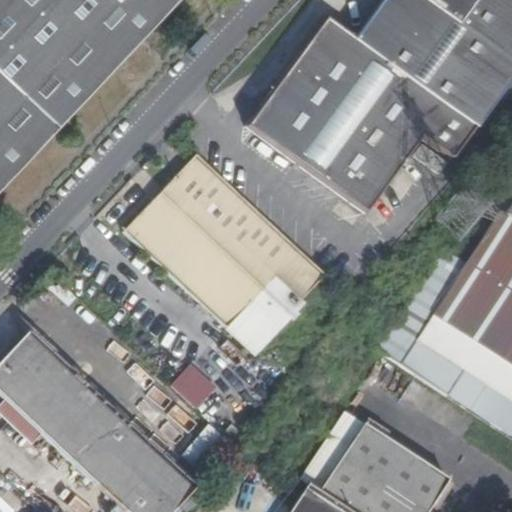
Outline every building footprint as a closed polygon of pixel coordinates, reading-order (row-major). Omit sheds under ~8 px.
[(0,0),(0,187),(175,0),(0,0)] [(352,39),(472,127),(511,71),(511,0),(379,0),(375,6),(352,39)] [(325,19),(307,44),(418,143),(420,140),(448,161),(472,127),(352,39),(325,19)] [(418,143),(307,44),(244,129),(364,216),(418,143)] [(443,166),(431,156),(420,148),(411,159),(435,177),(443,166)] [(322,273),(191,153),(118,231),(223,327),(272,275),(296,298),(322,273)] [(383,226),(416,182),(402,171),(369,216),(383,226)] [(511,219),(505,215),(498,211),(412,340),(463,374),(511,406),(511,219)] [(447,396),(463,374),(412,340),(380,319),(364,340),(447,396)] [(0,363),(0,395),(92,481),(112,465),(144,511),(173,511),(190,495),(24,338),(0,363)] [(168,387),(193,410),(214,388),(189,364),(168,387)] [(511,406),(463,374),(447,396),(511,439),(511,406)] [(319,493),(363,426),(342,412),(301,479),(319,493)] [(164,465),(173,455),(143,426),(134,435),(164,465)] [(199,472),(224,442),(205,426),(180,457),(199,472)] [(319,493),(348,511),(428,511),(448,482),(363,426),(319,493)] [(144,511),(112,465),(92,481),(124,511),(144,511)] [(348,511),(319,493),(308,485),(290,511),(348,511)]
